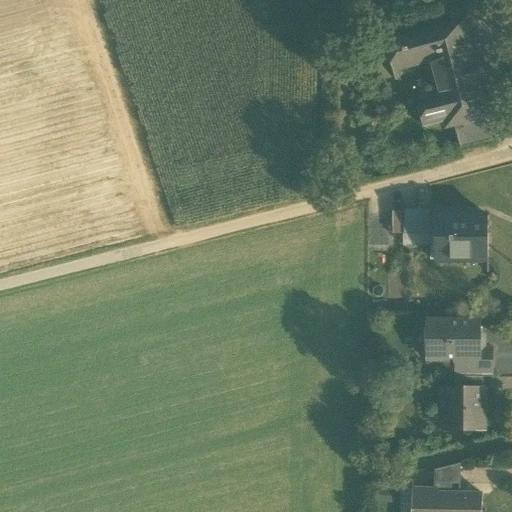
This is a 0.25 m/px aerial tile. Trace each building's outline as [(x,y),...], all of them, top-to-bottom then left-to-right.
[(454,118),(455,125),(485,118),(482,106),(476,105),(473,90),(475,88),(484,86),(478,61),(470,63),(461,24),(388,41),(392,58),(409,54),(411,64),(435,58),(444,98),(421,104),(425,124),(454,118)] [(455,125),(460,146),(490,140),(485,118),(455,125)] [(404,209),(404,212),(393,211),(392,233),(404,234),(430,234),(430,217),(430,209),(404,209)] [(486,261),(488,261),(488,216),(435,216),(435,217),(435,234),(435,246),(435,261),(465,261),(465,255),(486,255),(486,261)] [(430,234),(404,234),(404,246),(435,246),(435,217),(430,217),(430,234)] [(369,222),(369,254),(384,254),(384,222),(369,222)] [(456,361),(492,361),(492,349),(480,349),(480,321),(427,321),(427,361),(456,361)] [(456,361),(455,377),(483,377),(492,377),(492,361),(456,361)] [(483,392),(483,377),(455,377),(455,392),(483,392)] [(448,429),(482,430),(483,392),(455,392),(445,392),(445,415),(448,415),(448,429)] [(447,483),(458,484),(459,464),(436,470),(435,483),(447,483)] [(447,483),(435,483),(435,491),(435,495),(447,496),(447,483)] [(413,490),(412,511),(483,511),(484,497),(447,496),(435,495),(435,491),(413,490)]
